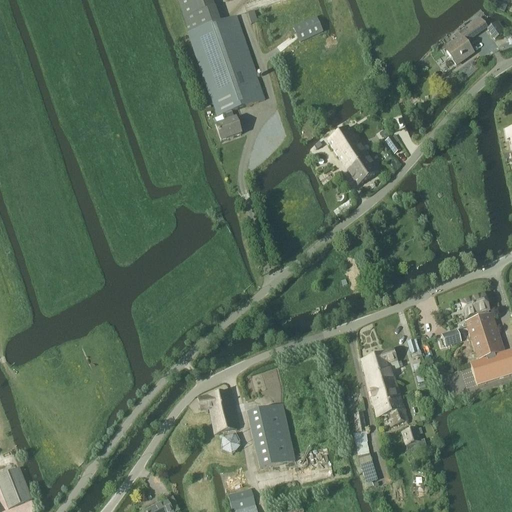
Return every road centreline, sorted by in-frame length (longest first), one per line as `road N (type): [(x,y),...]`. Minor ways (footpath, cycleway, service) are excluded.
road 1 (unclassified): [(184,360),(376,198),(464,100),(511,62)]
road 2 (tertiary): [(202,387),(511,257)]
road 3 (unclassified): [(60,511),(184,360)]
road 4 (tertiary): [(105,511),(202,387)]
